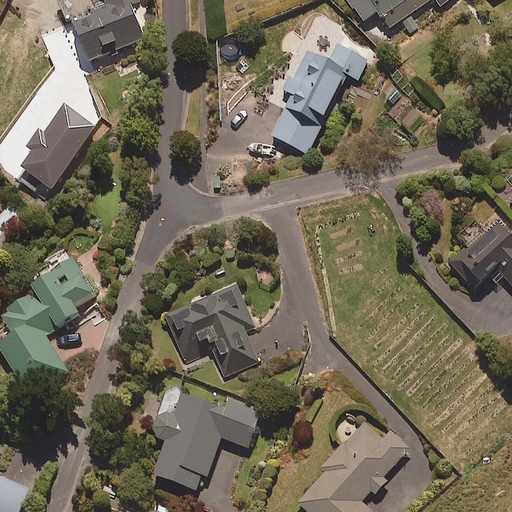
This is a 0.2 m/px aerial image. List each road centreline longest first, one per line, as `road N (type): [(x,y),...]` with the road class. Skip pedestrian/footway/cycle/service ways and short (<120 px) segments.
road 1 (residential): [(165,210),(265,197),(453,152),(511,113)]
road 2 (residential): [(165,210),(54,511)]
road 3 (residential): [(176,0),(165,210)]
